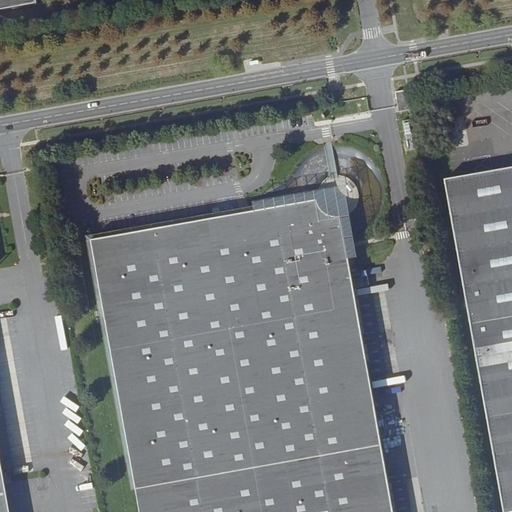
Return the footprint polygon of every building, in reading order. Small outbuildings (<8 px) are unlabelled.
[(396,92),(399,110),(410,109),(408,90),(396,92)] [(459,276),(511,266),(511,172),(441,185),(459,276)] [(319,200),(92,241),(140,511),(392,511),(340,216),(338,216),(336,215),(333,215),(330,214),(327,212),(325,210),(323,207),(321,205),(320,203),(319,200)] [(511,511),(511,266),(459,276),(501,511),(511,511)] [(8,511),(0,462),(0,511),(8,511)]
